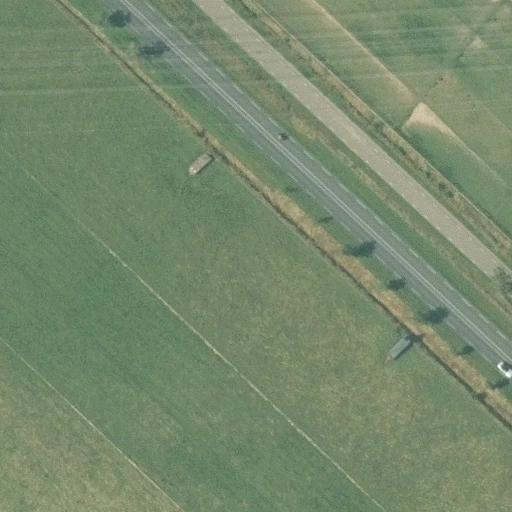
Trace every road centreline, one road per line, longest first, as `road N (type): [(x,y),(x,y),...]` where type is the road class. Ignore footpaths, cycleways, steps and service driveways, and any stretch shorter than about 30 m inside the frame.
road 1 (primary): [(511,360),(121,0)]
road 2 (unclassified): [(511,282),(206,0)]
